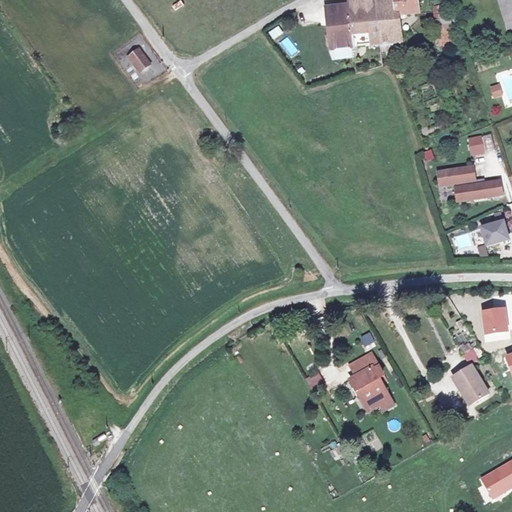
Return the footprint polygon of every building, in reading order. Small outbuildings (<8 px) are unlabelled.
[(351,0),(352,3),(356,45),(382,42),(378,0),(351,0)] [(378,0),(382,42),(382,50),(398,49),(397,41),(403,40),(401,20),(411,19),(411,14),(422,13),(420,0),(378,0)] [(356,45),(352,3),(330,5),(334,47),(356,45)] [(452,25),(450,3),(438,4),(441,45),(458,43),(457,25),(452,25)] [(273,41),(283,34),(278,26),(267,33),(273,41)] [(287,36),(279,43),(291,59),(300,52),(287,36)] [(141,68),(151,61),(141,47),(132,54),(141,68)] [(500,83),(493,85),(496,95),(503,92),(500,83)] [(59,127),(65,137),(74,131),(68,121),(59,127)] [(482,135),(470,137),(473,152),(484,150),(482,135)] [(426,160),(433,158),(430,149),(423,152),(426,160)] [(474,164),(440,169),(441,183),(457,180),(457,185),(456,185),(457,199),(502,192),(499,179),(483,181),(483,176),(476,177),(474,164)] [(503,219),(480,225),(485,243),(508,237),(503,219)] [(509,308),(485,311),(488,335),(511,332),(509,308)] [(367,326),(359,331),(365,341),(367,340),(373,337),(367,326)] [(469,330),(459,336),(467,349),(470,347),(477,343),(469,330)] [(358,366),(352,370),(348,372),(366,401),(385,390),(373,370),(378,367),(366,347),(352,355),(358,366)] [(358,366),(352,355),(345,359),(352,370),(358,366)] [(485,385),(468,358),(448,370),(457,383),(460,381),(469,395),(485,385)] [(314,394),(326,387),(317,372),(305,380),(314,394)] [(104,429),(98,417),(91,405),(80,411),(87,423),(83,426),(89,437),(104,429)] [(98,417),(104,429),(114,423),(108,412),(98,417)] [(329,444),(335,454),(343,449),(337,439),(329,444)] [(511,460),(482,479),(495,500),(511,489),(511,460)]
